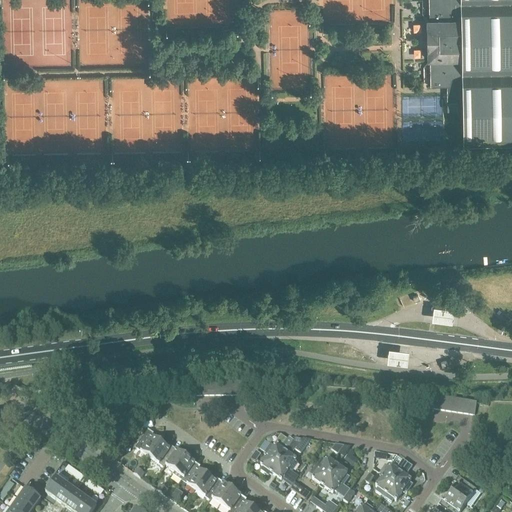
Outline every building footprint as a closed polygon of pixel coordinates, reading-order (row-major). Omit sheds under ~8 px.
[(511,0),(429,0),(429,20),(432,23),(433,57),(430,60),(431,86),(447,86),(447,103),(458,103),(458,111),(458,138),(463,138),(463,147),(511,145),(511,0)] [(448,111),(458,111),(458,103),(447,103),(447,104),(448,111)] [(454,312),(435,309),(433,323),(453,326),(454,312)] [(408,349),(388,346),(386,360),(406,363),(408,349)] [(148,431),(135,449),(149,459),(160,444),(156,441),(158,438),(148,431)] [(279,435),(275,441),(281,445),(284,442),(285,440),(279,435)] [(303,439),(295,451),(301,455),(310,441),(303,439)] [(160,444),(149,459),(164,470),(166,467),(165,467),(176,451),(167,444),(165,447),(160,444)] [(270,445),(264,454),(267,456),(278,463),(286,453),(275,445),(273,448),(270,445)] [(335,445),(331,451),(338,455),(344,447),(335,445)] [(176,451),(165,467),(166,467),(174,473),(185,458),(181,455),(183,452),(178,449),(176,451)] [(255,452),(250,459),(250,460),(255,463),(260,455),(256,452),(255,452)] [(286,453),(278,463),(292,473),(298,465),(294,462),(296,460),(286,453)] [(262,468),(260,471),(268,477),(271,474),(278,463),(267,456),(260,466),(262,468)] [(185,458),(174,473),(183,479),(194,464),(195,464),(196,462),(192,458),(190,461),(185,458)] [(322,458),(316,467),(330,476),(337,466),(327,459),(325,461),(322,458)] [(385,466),(379,474),(382,477),(393,484),(407,464),(403,460),(397,468),(398,469),(397,471),(390,466),(388,468),(385,466)] [(278,463),(271,474),(275,477),(281,481),(283,479),(286,481),(292,486),(298,478),(292,473),(278,463)] [(183,479),(181,482),(196,492),(207,477),(202,474),(204,471),(195,464),(194,464),(183,479)] [(407,464),(393,484),(403,492),(407,494),(413,486),(409,483),(411,481),(404,476),(406,474),(407,475),(412,467),(407,464)] [(337,466),(330,476),(344,486),(349,478),(346,476),(348,474),(337,466)] [(68,467),(65,471),(73,477),(76,472),(68,467)] [(316,467),(310,475),(313,477),(312,480),(322,487),(330,476),(316,467)] [(76,472),(73,477),(80,482),(84,478),(76,472)] [(369,475),(364,482),(369,485),(374,478),(369,475)] [(330,476),(322,487),(333,494),(334,492),(338,495),(344,499),(349,491),(350,491),(344,486),(330,476)] [(207,477),(196,492),(210,502),(212,500),(223,484),(213,477),(211,480),(207,477)] [(377,489),(375,492),(383,498),(393,484),(382,477),(375,487),(377,489)] [(453,490),(450,494),(466,505),(470,508),(480,495),(475,491),(476,490),(458,478),(451,488),(453,490)] [(49,488),(45,494),(55,501),(66,486),(56,479),(53,482),(51,480),(51,481),(47,486),(49,488)] [(88,481),(85,485),(88,487),(93,491),(96,486),(88,481)] [(223,484),(212,500),(221,506),(232,491),(227,488),(229,485),(224,482),(223,484)] [(9,483),(4,491),(8,494),(9,492),(14,486),(9,483)] [(393,484),(383,498),(391,504),(394,500),(396,502),(403,492),(393,484)] [(66,486),(55,501),(65,508),(76,493),(66,486)] [(96,486),(93,491),(100,496),(103,492),(96,486)] [(298,489),(295,493),(305,500),(308,496),(298,489)] [(25,490),(18,500),(33,511),(40,501),(25,490)] [(4,491),(0,496),(0,499),(3,501),(8,494),(4,491)] [(232,491),(221,506),(228,511),(229,511),(240,497),(241,497),(243,495),(238,491),(236,494),(232,491)] [(344,499),(343,501),(347,504),(354,495),(349,491),(344,499)] [(76,493),(65,508),(70,511),(77,511),(86,500),(76,493)] [(445,496),(437,507),(445,511),(460,511),(466,505),(450,494),(447,498),(445,496)] [(173,495),(169,500),(176,504),(179,499),(173,495)] [(251,511),(253,510),(249,507),(250,504),(241,497),(240,497),(229,511),(251,511)] [(18,500),(11,510),(13,511),(32,511),(33,511),(18,500)] [(86,500),(77,511),(92,511),(96,508),(96,507),(86,500)] [(324,507),(320,511),(321,511),(333,511),(337,508),(328,502),(324,507)] [(319,503),(316,508),(320,511),(324,507),(319,503)]
